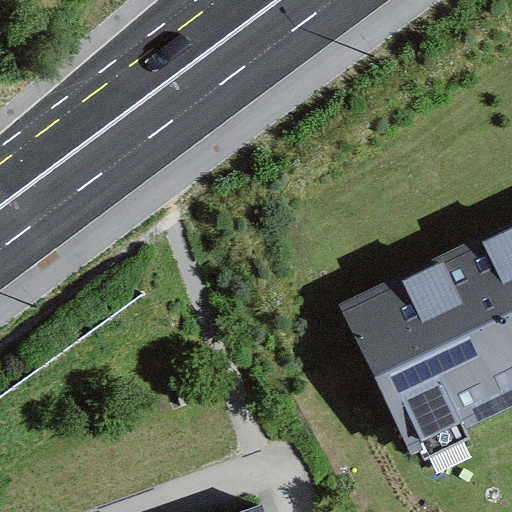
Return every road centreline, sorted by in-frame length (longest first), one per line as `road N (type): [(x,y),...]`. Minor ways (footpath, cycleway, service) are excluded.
road 1 (primary): [(0,213),(284,0)]
road 2 (unknown): [(0,371),(69,311),(183,233)]
